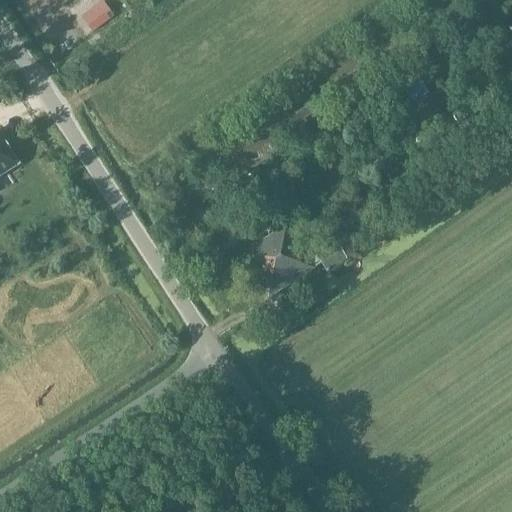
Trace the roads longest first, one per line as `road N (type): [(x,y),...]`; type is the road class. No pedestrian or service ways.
road 1 (unclassified): [(215,352),(0,26)]
road 2 (unclassified): [(0,498),(215,352)]
road 3 (unclassified): [(333,511),(215,352)]
